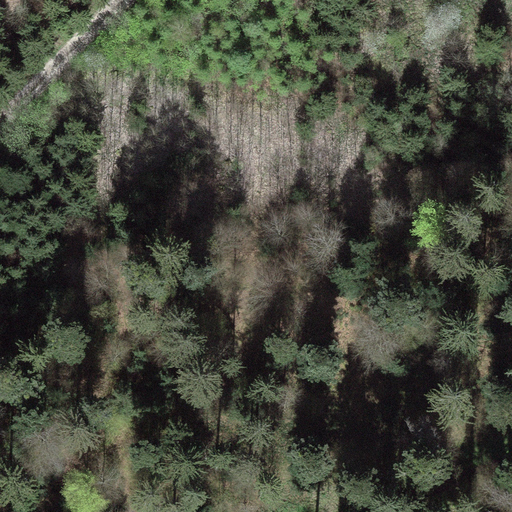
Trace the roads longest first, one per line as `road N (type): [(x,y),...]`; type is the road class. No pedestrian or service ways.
road 1 (track): [(0,119),(121,0)]
road 2 (track): [(370,511),(511,451)]
